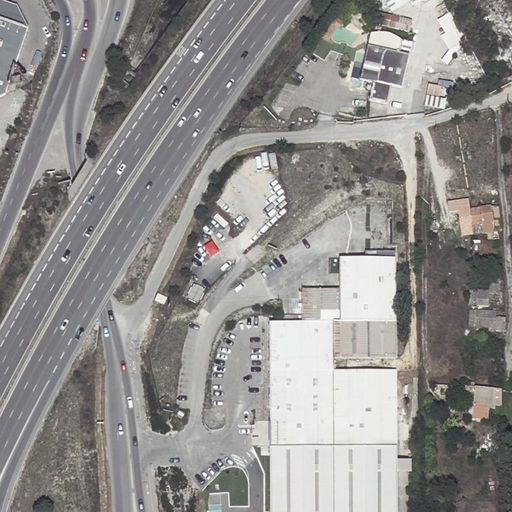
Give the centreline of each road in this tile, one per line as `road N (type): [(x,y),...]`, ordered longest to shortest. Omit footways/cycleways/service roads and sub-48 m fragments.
road 1 (unclassified): [(111,328),(147,296),(223,150),(423,122),(511,96)]
road 2 (motorway): [(0,492),(78,323),(230,64)]
road 3 (motorway): [(0,445),(103,249),(230,64)]
road 4 (motorway): [(237,0),(94,200),(0,363)]
road 5 (secondary): [(87,69),(75,160),(111,328)]
road 6 (secondary): [(145,511),(129,388),(111,328)]
road 7 (secondary): [(111,328),(121,511)]
road 8 (motorway): [(54,102),(0,235)]
